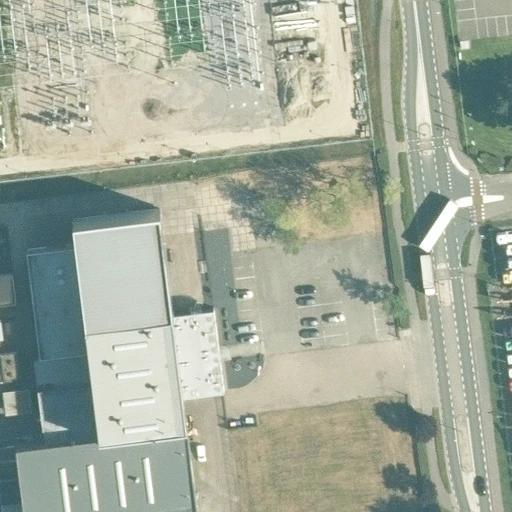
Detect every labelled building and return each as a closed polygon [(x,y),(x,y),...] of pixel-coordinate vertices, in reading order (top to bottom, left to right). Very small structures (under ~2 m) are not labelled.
[(164,511),(196,508),(186,424),(182,396),(224,390),(214,307),(172,312),(159,208),(73,219),(76,244),(27,250),(40,356),(33,357),(37,387),(44,440),(16,443),(20,475),(0,477),(0,489),(1,501),(2,511),(164,511)] [(0,303),(16,302),(13,274),(0,275),(0,303)] [(3,313),(4,335),(17,335),(16,312),(3,313)] [(0,353),(0,381),(21,379),(17,352),(0,353)] [(0,473),(18,472),(14,446),(0,447),(0,473)]
